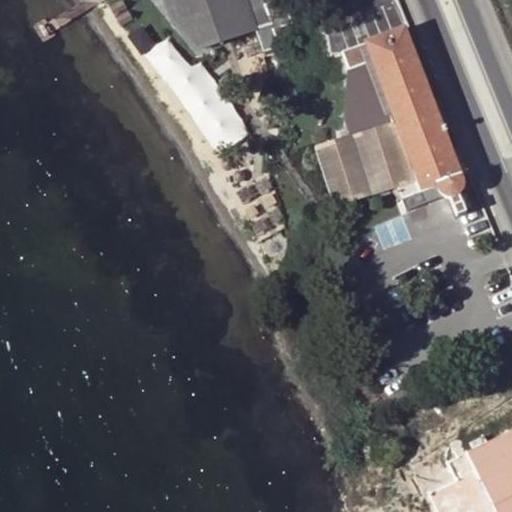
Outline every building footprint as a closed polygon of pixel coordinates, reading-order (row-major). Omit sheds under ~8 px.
[(226,3),(212,9),(224,43),(239,37),(226,3)] [(198,14),(210,48),(224,43),(212,9),(198,14)] [(464,182),(405,29),(366,44),(395,123),(316,151),(334,207),(398,187),(402,199),(437,187),(437,191),(438,194),(441,196),(443,198),(445,199),(448,200),(451,200),(454,200),(458,198),(460,197),(461,196),(462,194),(463,192),(465,189),(465,186),(464,182)] [(236,105),(208,119),(214,130),(209,133),(217,150),(250,134),(236,105)] [(511,511),(511,430),(466,454),(474,469),(496,511),(511,511)] [(496,511),(474,469),(454,479),(470,511),(496,511)]
